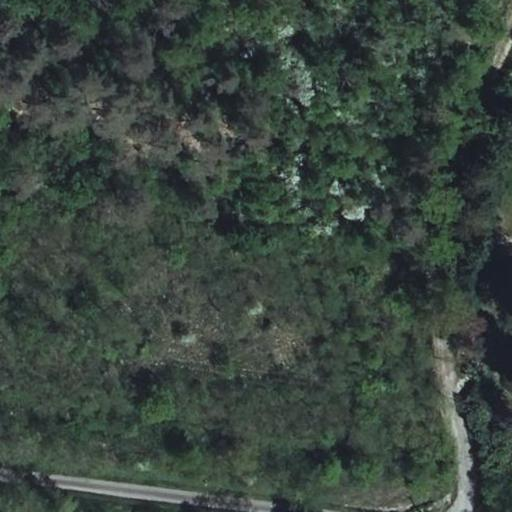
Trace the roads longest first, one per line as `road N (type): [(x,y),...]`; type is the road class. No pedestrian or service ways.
road 1 (unclassified): [(461,511),(464,455),(433,258),(449,156),(511,36)]
road 2 (track): [(298,511),(0,474)]
